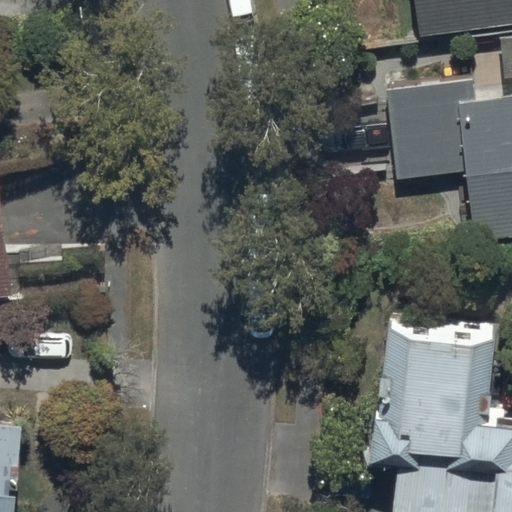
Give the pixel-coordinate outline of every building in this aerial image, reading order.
[(511,21),(511,0),(414,0),(417,31),(511,21)] [(472,63),(385,74),(396,165),(468,156),(476,221),(511,217),(511,75),(474,80),(472,63)] [(0,271),(11,270),(0,186),(0,118),(56,111),(53,83),(0,89),(0,271)] [(496,303),(387,295),(371,430),(399,433),(390,504),(498,511),(511,511),(511,387),(490,386),(496,303)] [(0,511),(15,511),(23,406),(0,404),(0,511)]
